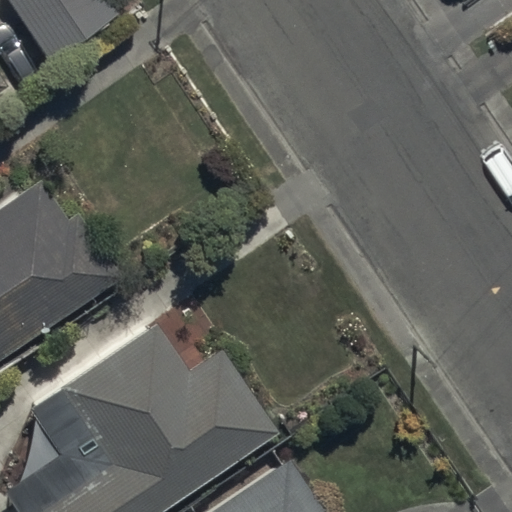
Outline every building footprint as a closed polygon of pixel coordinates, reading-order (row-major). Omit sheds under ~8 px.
[(115,0),(10,0),(44,52),(118,4),(115,0)] [(0,80),(8,75),(0,62),(0,80)] [(0,343),(118,264),(73,199),(62,206),(38,170),(0,195),(0,343)] [(25,511),(137,511),(274,419),(219,338),(187,360),(152,310),(56,375),(107,451),(23,508),(25,511)] [(330,511),(287,447),(187,511),(330,511)]
